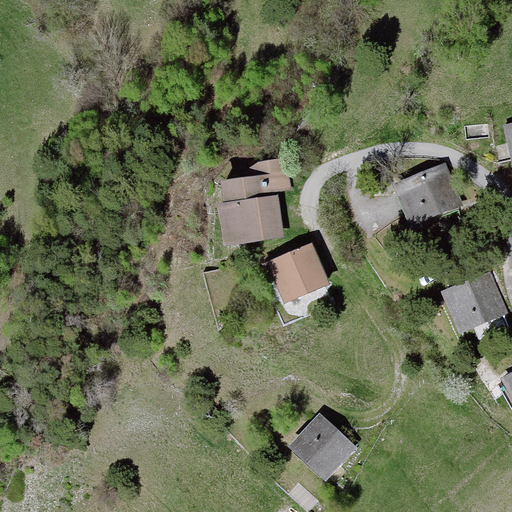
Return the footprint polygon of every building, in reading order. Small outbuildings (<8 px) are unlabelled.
[(442,167),(395,183),(408,219),(454,204),(442,167)] [(284,170),(222,177),(231,242),(280,235),(274,191),(287,189),(284,170)] [(272,258),(289,300),(324,286),(308,244),(272,258)] [(490,275),(447,289),(460,329),(503,314),(490,275)] [(294,440),(325,473),(355,446),(324,413),(294,440)]
